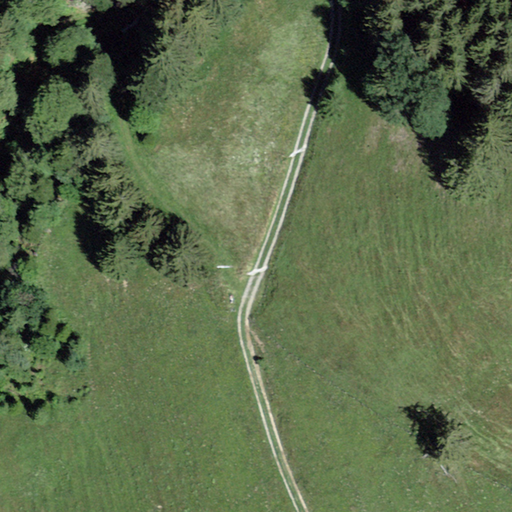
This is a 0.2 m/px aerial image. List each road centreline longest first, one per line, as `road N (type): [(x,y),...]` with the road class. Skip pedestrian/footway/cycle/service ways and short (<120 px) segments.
road 1 (track): [(333,0),(328,59),(242,331),(303,511)]
road 2 (track): [(0,69),(45,24),(93,12),(128,18),(137,38),(120,102),(126,143),(140,174),(216,248),(233,289),(247,301)]
